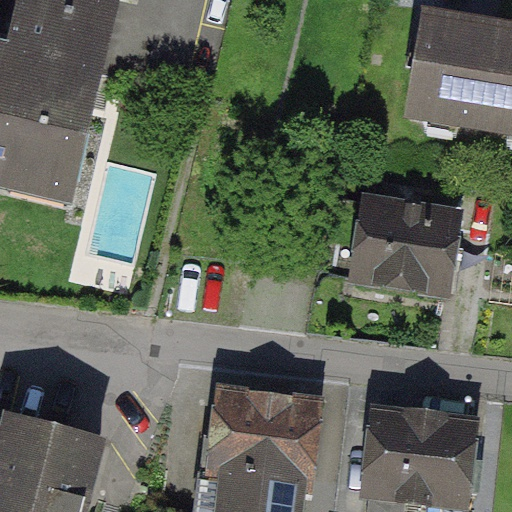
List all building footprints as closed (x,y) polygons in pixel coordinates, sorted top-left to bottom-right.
[(128,12),(70,0),(17,0),(7,50),(0,48),(0,212),(81,230),(128,12)] [(511,33),(422,18),(405,115),(511,133),(511,33)] [(363,210),(353,300),(452,312),(463,222),(363,210)] [(308,511),(319,411),(204,400),(192,511),(308,511)] [(474,511),(482,431),(368,420),(359,511),(474,511)] [(89,511),(102,465),(0,437),(0,511),(89,511)]
